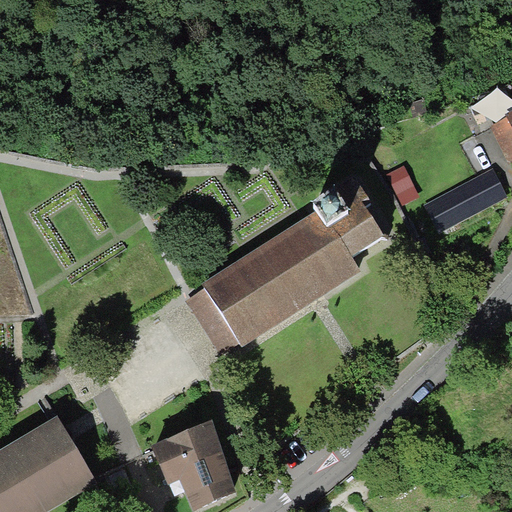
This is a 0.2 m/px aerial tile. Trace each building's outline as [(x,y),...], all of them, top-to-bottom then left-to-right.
[(511,118),(499,125),(511,148),(511,118)] [(496,171),(431,207),(445,232),(510,197),(496,171)] [(316,214),(201,288),(205,295),(193,303),(222,350),(240,339),(244,345),(360,271),(353,259),(384,239),(367,213),(372,209),(356,184),(314,211),(316,214)] [(55,420),(0,453),(0,511),(48,511),(94,484),(55,420)] [(207,430),(155,451),(170,486),(182,481),(193,509),(233,492),(207,430)]
